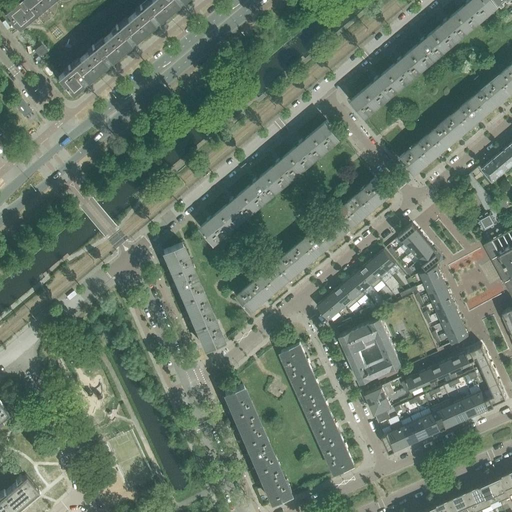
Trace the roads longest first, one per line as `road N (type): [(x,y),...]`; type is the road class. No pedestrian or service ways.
road 1 (secondary): [(0,219),(261,0)]
road 2 (residential): [(322,89),(129,253)]
road 3 (secondary): [(237,0),(69,137)]
road 4 (residential): [(387,469),(324,333),(294,301)]
road 5 (residential): [(83,492),(19,344)]
road 6 (residential): [(294,301),(414,198)]
road 7 (residential): [(367,511),(511,447)]
road 8 (residential): [(187,389),(129,253)]
road 9 (residential): [(129,253),(19,344)]
road 10 (residential): [(414,198),(322,89)]
road 11 (residential): [(429,0),(322,89)]
road 12 (residential): [(187,389),(294,301)]
road 13 (residential): [(511,414),(387,469)]
road 14 (residential): [(241,511),(187,389)]
road 15 (residential): [(414,198),(511,119)]
